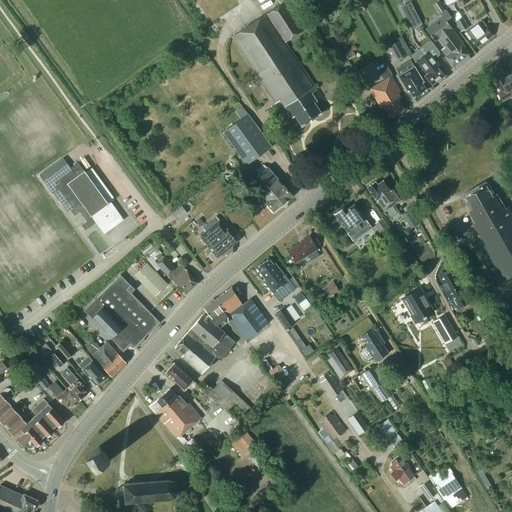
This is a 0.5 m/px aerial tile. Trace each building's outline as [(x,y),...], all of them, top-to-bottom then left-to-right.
[(365,10),(360,0),(353,4),(358,14),(365,10)] [(439,14),(445,10),(439,1),(433,5),(439,14)] [(320,113),(313,103),(315,102),(310,94),(316,90),(284,43),(303,30),(284,2),(230,37),(274,104),(279,100),(290,117),(293,116),(300,126),(320,113)] [(445,57),(452,67),(469,54),(461,44),(463,43),(452,28),(449,24),(454,20),(446,10),(441,14),(443,17),(426,30),(434,41),(439,38),(445,47),(442,50),(446,56),(445,57)] [(417,13),(407,18),(413,30),(423,25),(417,13)] [(455,21),(461,31),(468,28),(462,17),(455,21)] [(492,36),(486,28),(487,27),(482,20),(465,33),(470,40),(471,38),(477,46),(492,36)] [(407,55),(400,41),(389,46),(397,60),(407,55)] [(355,55),(351,47),(344,51),(348,58),(355,55)] [(445,75),(438,66),(439,65),(428,51),(416,61),(427,74),(425,76),(432,85),(445,75)] [(426,90),(422,83),(424,82),(414,67),(399,76),(408,91),(409,90),(414,97),(420,93),(420,94),(426,90)] [(380,73),(384,81),(369,90),(375,99),(375,98),(382,109),(384,108),(390,118),(405,109),(398,99),(400,98),(398,93),(400,92),(391,77),(393,76),(388,68),(380,73)] [(511,96),(511,75),(506,78),(505,78),(503,77),(499,79),(498,82),(497,82),(502,91),(499,92),(504,100),(511,96)] [(247,114),(243,107),(235,112),(240,119),(247,114)] [(249,113),(224,131),(248,164),(273,147),(249,113)] [(86,173),(85,171),(78,162),(71,167),(64,157),(39,175),(53,194),(54,193),(68,212),(81,202),(91,217),(91,216),(104,234),(124,220),(111,202),(115,199),(92,168),(86,173)] [(290,195),(281,184),(280,186),(273,178),(275,177),(266,166),(249,181),(262,197),(264,200),(263,200),(266,203),(272,211),(290,195)] [(377,200),(385,211),(400,200),(391,189),(390,190),(383,181),(377,185),(375,182),(368,187),(377,200)] [(511,276),(511,213),(508,207),(505,209),(496,194),(492,196),(485,185),(466,196),(472,207),(467,210),(475,222),(472,224),(505,281),(511,276)] [(81,204),(71,211),(75,215),(80,212),(87,222),(82,225),(85,230),(95,223),(81,204)] [(347,232),(353,240),(371,227),(365,219),(365,220),(354,205),(345,211),(343,207),(334,214),(346,230),(347,229),(349,231),(347,232)] [(182,206),(173,213),(178,219),(187,212),(182,206)] [(408,208),(401,213),(410,226),(417,222),(408,208)] [(203,227),(206,231),(199,236),(206,245),(205,245),(210,252),(207,255),(212,260),(215,257),(216,258),(222,253),(223,254),(227,254),(231,251),(231,247),(231,246),(239,240),(237,238),(238,238),(240,238),(241,233),(239,233),(236,236),(228,227),(226,227),(217,216),(203,227)] [(383,235),(391,229),(382,218),(374,224),(373,224),(382,236),(383,235)] [(318,249),(309,236),(303,239),(304,241),(288,251),(295,263),(318,249)] [(150,243),(141,251),(145,256),(154,248),(150,243)] [(320,250),(299,263),(301,267),(322,254),(320,250)] [(161,268),(162,270),(170,278),(185,294),(198,283),(181,264),(175,270),(163,258),(157,264),(150,257),(147,260),(158,271),(161,268)] [(275,263),(273,265),(269,259),(257,268),(266,280),(264,281),(279,301),(295,289),(275,263)] [(168,283),(148,263),(135,275),(155,296),(168,283)] [(450,268),(439,275),(444,284),(442,285),(453,302),(464,296),(466,299),(472,295),(464,281),(460,283),(458,278),(456,276),(455,277),(450,269),(450,268)] [(85,310),(87,313),(92,317),(91,318),(94,320),(111,338),(123,350),(130,344),(134,348),(160,322),(158,320),(152,314),(131,293),(135,289),(131,285),(120,275),(85,310)] [(328,298),(339,291),(334,282),(322,288),(321,289),(327,298),(328,298)] [(227,317),(232,314),(235,318),(230,321),(245,340),(268,323),(251,299),(243,305),(231,287),(214,300),(226,317),(227,317)] [(420,288),(402,299),(415,322),(433,312),(420,288)] [(302,309),(309,304),(303,295),(296,300),(302,309)] [(211,318),(217,325),(220,328),(229,322),(227,317),(226,317),(214,300),(204,308),(206,311),(203,314),(191,328),(212,346),(212,347),(213,348),(219,340),(229,350),(236,342),(228,336),(210,320),(211,318)] [(284,309),(277,314),(287,328),(294,322),(284,309)] [(445,316),(435,321),(439,328),(449,323),(445,316)] [(475,322),(488,344),(498,339),(485,316),(475,322)] [(450,326),(441,331),(448,342),(457,336),(450,326)] [(293,328),(287,332),(300,350),(306,346),(293,328)] [(200,375),(216,357),(220,361),(229,350),(219,340),(213,348),(212,347),(210,349),(204,344),(203,344),(197,339),(199,337),(191,329),(175,347),(184,355),(181,358),(191,366),(191,367),(200,375)] [(364,345),(365,348),(363,349),(363,350),(367,356),(369,357),(370,356),(373,361),(386,353),(381,344),(382,343),(375,331),(372,333),(369,329),(360,335),(366,344),(364,345)] [(52,343),(67,360),(74,354),(59,337),(52,343)] [(101,348),(96,342),(95,343),(92,339),(86,345),(89,349),(88,350),(93,355),(92,355),(104,368),(112,376),(119,369),(114,364),(101,348)] [(101,348),(114,364),(119,369),(126,363),(118,354),(107,342),(101,348)] [(489,349),(492,355),(503,348),(499,343),(489,349)] [(348,373),(351,376),(356,373),(353,369),(352,370),(338,348),(328,355),(331,358),(328,360),(340,378),(348,373)] [(58,367),(66,361),(57,350),(49,356),(58,367)] [(106,375),(89,356),(79,365),(82,369),(95,384),(106,375)] [(39,372),(42,370),(35,362),(27,369),(44,390),(49,385),(39,372)] [(194,380),(186,373),(174,363),(165,373),(185,390),(194,380)] [(393,394),(373,365),(360,374),(380,403),(393,394)] [(72,384),(67,388),(78,401),(79,400),(80,400),(83,398),(83,396),(84,395),(82,394),(85,391),(81,386),(83,385),(78,379),(77,379),(70,370),(67,367),(61,372),(72,384)] [(321,382),(332,398),(343,390),(332,374),(329,376),(327,373),(321,377),(323,380),(321,382)] [(78,401),(67,388),(63,392),(54,381),(48,387),(58,397),(57,398),(62,403),(63,402),(68,407),(71,404),(72,406),(73,405),(75,405),(77,403),(77,401),(78,401)] [(235,403),(246,412),(251,407),(221,381),(214,390),(207,385),(203,390),(228,411),(235,403)] [(170,388),(149,406),(164,423),(165,423),(177,438),(178,438),(186,431),(202,417),(189,402),(187,404),(180,395),(178,397),(170,388)] [(0,420),(4,425),(6,423),(10,427),(8,429),(14,436),(21,429),(24,433),(17,439),(23,446),(25,444),(28,447),(32,447),(35,445),(37,447),(43,441),(41,439),(46,435),(47,437),(54,431),(52,429),(56,425),(58,427),(65,421),(44,399),(32,410),(36,414),(27,423),(0,394),(0,393),(0,420)] [(359,412),(350,418),(361,434),(370,428),(359,412)] [(320,424),(323,428),(318,432),(323,439),(328,434),(332,439),(345,429),(333,414),(331,416),(329,413),(321,418),(323,421),(320,424)] [(405,443),(388,419),(373,430),(384,446),(390,442),(396,450),(405,443)] [(110,460),(99,446),(84,457),(96,471),(110,460)] [(339,450),(334,453),(343,464),(349,459),(340,448),(339,450)] [(414,474),(410,468),(406,462),(407,461),(404,456),(401,458),(399,456),(390,462),(392,465),(390,466),(393,471),(390,472),(395,479),(397,477),(401,483),(407,479),(409,482),(414,478),(412,475),(414,474)] [(358,466),(352,458),(344,464),(350,472),(358,466)] [(411,467),(410,468),(414,474),(415,473),(416,474),(423,470),(418,463),(412,467),(411,467)] [(488,490),(492,487),(484,474),(489,471),(485,465),(476,471),(488,490)] [(178,492),(177,486),(173,482),(168,480),(124,484),(125,503),(169,499),(174,497),(178,492)] [(437,492),(428,480),(419,486),(428,499),(437,492)] [(31,511),(33,510),(37,508),(39,505),(38,500),(24,494),(23,496),(0,485),(0,510),(3,511),(31,511)] [(461,492),(448,500),(452,507),(465,499),(461,492)] [(421,496),(412,503),(417,509),(426,502),(421,496)]
